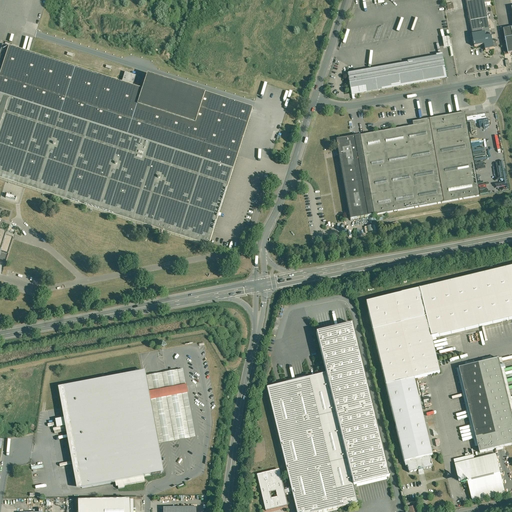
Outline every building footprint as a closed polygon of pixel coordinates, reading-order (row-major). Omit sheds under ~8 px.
[(485,4),(467,7),(475,48),(485,46),(486,51),(495,49),(497,49),(496,43),(493,44),(492,36),(491,36),(485,4)] [(142,90),(9,48),(4,46),(0,59),(0,180),(209,247),(253,109),(147,75),(142,90)] [(444,58),(348,75),(351,95),(447,78),(444,58)] [(467,117),(337,141),(351,220),(481,196),(467,117)] [(0,213),(1,212),(0,211),(0,259),(6,261),(13,239),(0,234),(0,213)] [(511,268),(421,290),(432,339),(511,319),(511,268)] [(421,290),(366,303),(404,463),(429,457),(432,456),(414,380),(440,373),(432,339),(421,290)] [(353,324),(316,333),(326,374),(353,486),(389,477),(353,324)] [(499,359),(460,369),(480,453),(511,445),(511,399),(505,369),(506,369),(505,366),(501,366),(499,359)] [(183,370),(146,376),(159,445),(195,438),(183,370)] [(142,372),(63,387),(77,464),(80,476),(77,477),(79,483),(81,482),(82,488),(117,482),(140,478),(161,474),(142,372)] [(326,374),(267,388),(296,511),(321,511),(358,503),(353,486),(326,374)] [(67,418),(56,420),(57,427),(68,425),(67,418)] [(495,456),(454,465),(458,482),(466,481),(471,503),(505,495),(495,456)] [(429,457),(404,463),(405,467),(407,467),(409,473),(418,471),(418,472),(423,471),(423,470),(432,467),(429,457)] [(279,470),(257,475),(266,511),(288,506),(279,470)] [(140,478),(117,482),(118,489),(125,488),(124,486),(141,482),(140,478)] [(130,511),(130,500),(75,501),(75,511),(130,511)]
